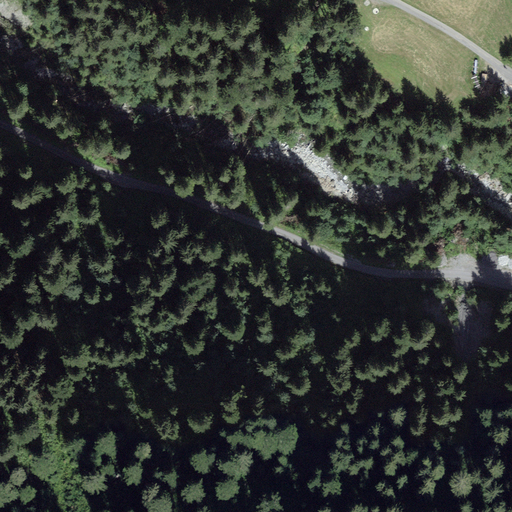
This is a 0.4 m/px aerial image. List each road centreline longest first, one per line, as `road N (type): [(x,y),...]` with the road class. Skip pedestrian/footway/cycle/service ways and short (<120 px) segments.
road 1 (track): [(0,125),(380,275),(511,283)]
road 2 (track): [(511,79),(385,0)]
